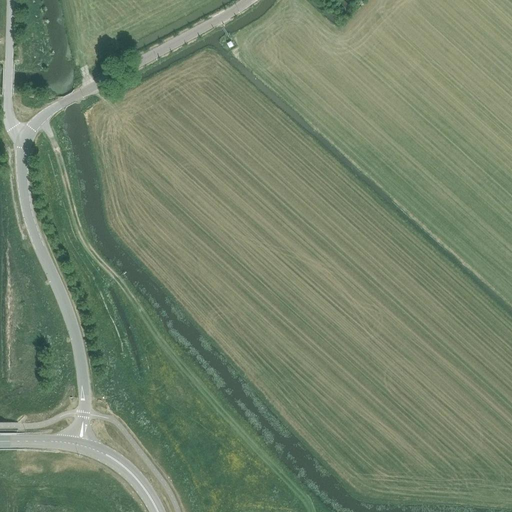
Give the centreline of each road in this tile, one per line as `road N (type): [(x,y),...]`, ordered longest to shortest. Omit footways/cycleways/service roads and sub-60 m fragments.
road 1 (track): [(317,511),(85,236),(45,114)]
road 2 (tertiary): [(78,445),(84,372),(24,203),(23,140)]
road 3 (tertiary): [(23,140),(58,104),(249,0)]
road 4 (unclassified): [(23,140),(8,119),(10,0)]
